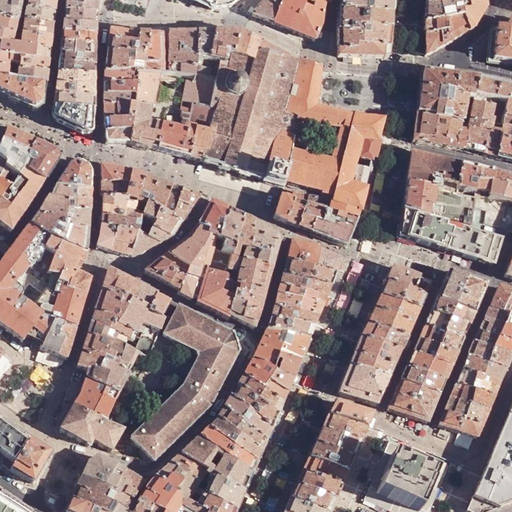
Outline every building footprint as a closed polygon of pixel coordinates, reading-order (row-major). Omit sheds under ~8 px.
[(0,0),(0,18),(15,21),(19,0),(0,0)] [(54,9),(55,1),(49,0),(27,0),(26,10),(53,14),(54,9)] [(191,0),(200,5),(211,11),(212,9),(228,7),(228,8),(231,7),(233,6),(233,5),(238,0),(191,0)] [(264,0),(252,16),(273,25),(281,0),(264,0)] [(281,0),(273,25),(289,32),(314,42),(320,25),(324,3),(324,1),(320,0),(281,0)] [(392,14),(392,0),(340,0),(338,9),(392,14)] [(465,34),(471,31),(483,10),(482,0),(460,0),(457,1),(459,16),(465,34)] [(97,3),(65,1),(64,5),(64,13),(97,14),(97,3)] [(455,17),(457,1),(436,4),(424,6),(423,23),(444,19),(455,17)] [(458,38),(465,34),(459,16),(457,1),(455,17),(455,19),(458,38)] [(390,29),(392,14),(338,9),(336,22),(336,25),(336,31),(356,31),(356,24),(390,29)] [(26,10),(25,22),(52,25),(52,21),(53,14),(26,10)] [(97,14),(64,13),(63,17),(63,23),(95,24),(97,14)] [(428,55),(458,38),(455,19),(455,17),(444,19),(445,32),(423,36),(423,55),(424,56),(426,56),(428,55)] [(0,43),(11,45),(15,21),(0,18),(0,43)] [(423,23),(423,36),(445,32),(444,19),(423,23)] [(23,34),(50,38),(51,29),(52,25),(25,22),(23,34)] [(95,24),(63,23),(62,28),(61,34),(94,34),(95,24)] [(487,63),(511,65),(511,23),(509,24),(500,28),(490,33),(487,63)] [(389,48),(390,29),(356,24),(356,31),(336,31),(337,50),(355,50),(355,45),(389,48)] [(135,46),(138,34),(133,33),(129,35),(127,35),(109,32),(107,42),(135,46)] [(261,182),(281,188),(292,149),(297,120),(293,118),(305,62),(298,60),(257,53),(261,41),(240,32),(226,68),(219,67),(217,76),(210,110),(191,105),(188,116),(183,114),(180,124),(181,128),(178,137),(191,141),(187,159),(203,163),(203,164),(204,165),(207,166),(208,166),(216,168),(216,169),(218,169),(217,171),(225,173),(226,171),(238,174),(237,176),(246,179),(246,177),(247,177),(247,176),(256,179),(259,180),(259,179),(261,180),(261,182)] [(226,68),(240,32),(239,32),(225,32),(214,32),(210,60),(196,59),(195,69),(195,75),(217,76),(219,67),(226,68)] [(210,60),(214,32),(211,32),(198,33),(196,59),(210,60)] [(196,59),(198,33),(191,33),(186,33),(182,33),(167,33),(168,50),(166,65),(195,69),(196,59)] [(21,47),(48,51),(50,43),(50,38),(23,34),(21,47)] [(94,34),(61,34),(61,38),(60,43),(93,46),(94,34)] [(146,50),(148,35),(138,34),(135,46),(107,42),(106,45),(105,53),(142,57),(143,50),(146,50)] [(142,64),(163,67),(163,63),(161,48),(161,36),(148,35),(146,50),(143,50),(142,57),(142,64)] [(298,60),(261,41),(257,53),(298,60)] [(0,80),(42,86),(45,86),(46,75),(47,63),(19,59),(21,47),(11,45),(0,43),(0,80)] [(93,46),(60,43),(59,54),(72,56),(72,65),(93,67),(93,64),(93,46)] [(388,59),(389,48),(355,45),(355,50),(337,50),(337,57),(388,59)] [(19,59),(47,63),(48,56),(48,51),(21,47),(19,59)] [(136,74),(162,75),(163,67),(142,64),(142,57),(105,53),(105,57),(104,74),(136,74)] [(72,56),(59,54),(56,75),(93,78),(93,70),(93,67),(72,65),(72,56)] [(356,165),(358,157),(371,161),(373,162),(374,159),(372,159),(376,140),(381,120),(373,120),(365,120),(363,120),(363,119),(355,117),(353,116),(353,117),(317,108),(322,68),(317,67),(315,66),(307,63),(305,62),(293,118),(297,120),(338,129),(330,159),(292,149),(281,188),(280,194),(284,195),(289,193),(294,194),(306,197),(319,200),(317,207),(325,210),(324,210),(356,220),(359,209),(364,189),(369,171),(370,171),(371,169),(369,169),(356,165)] [(195,81),(195,75),(195,69),(166,65),(166,69),(166,75),(195,81)] [(421,72),(415,114),(460,124),(463,111),(465,98),(472,99),(473,96),(477,78),(421,72)] [(135,86),(136,74),(104,74),(104,77),(103,85),(135,86)] [(210,110),(217,76),(195,75),(195,81),(166,75),(162,75),(136,74),(135,86),(134,96),(132,108),(150,109),(150,108),(151,99),(156,99),(160,77),(172,79),(185,80),(180,103),(181,103),(191,105),(210,110)] [(93,78),(56,75),(55,85),(53,98),(93,100),(93,94),(93,78)] [(160,77),(156,99),(160,99),(163,82),(171,83),(172,79),(160,77)] [(473,96),(506,103),(511,86),(477,78),(473,96)] [(42,86),(0,80),(0,95),(10,101),(33,111),(40,107),(42,86)] [(134,96),(135,86),(103,85),(103,88),(102,95),(134,96)] [(497,140),(511,143),(511,85),(511,86),(506,103),(501,120),(498,135),(497,140)] [(132,108),(134,96),(102,95),(102,98),(102,107),(127,108),(132,108)] [(463,152),(481,156),(486,132),(498,135),(501,120),(506,103),(473,96),(472,99),(466,125),(463,152)] [(93,100),(53,98),(51,110),(92,113),(93,113),(93,105),(93,100)] [(188,116),(191,105),(181,103),(179,113),(183,114),(188,116)] [(127,108),(102,107),(102,111),(103,121),(126,122),(127,108)] [(130,133),(132,108),(127,108),(126,122),(103,121),(103,125),(104,133),(130,133)] [(150,109),(132,108),(130,133),(129,145),(149,150),(154,125),(148,125),(150,109)] [(92,113),(51,110),(50,116),(53,122),(69,129),(86,136),(91,132),(92,113)] [(184,158),(187,159),(191,141),(178,137),(181,128),(180,124),(176,112),(169,111),(165,114),(162,127),(160,126),(155,151),(158,152),(162,153),(169,155),(184,158)] [(411,143),(463,152),(466,125),(460,124),(415,114),(411,143)] [(28,164),(34,146),(21,139),(5,132),(0,142),(0,162),(5,165),(4,171),(16,179),(19,181),(22,175),(25,171),(25,170),(28,164)] [(481,156),(494,160),(497,140),(498,135),(486,132),(481,156)] [(130,133),(104,133),(105,143),(106,144),(123,145),(129,145),(130,133)] [(494,160),(511,163),(511,143),(497,140),(494,160)] [(25,171),(44,182),(58,161),(56,154),(39,148),(34,146),(28,164),(25,170),(25,171)] [(455,191),(459,165),(410,153),(406,184),(474,200),(475,196),(474,196),(474,195),(455,191)] [(0,183),(9,189),(16,179),(4,171),(5,165),(0,162),(0,183)] [(77,191),(90,191),(90,188),(90,184),(91,175),(88,167),(76,163),(69,166),(56,186),(55,186),(54,187),(69,191),(77,191)] [(492,172),(459,165),(455,191),(474,195),(475,190),(476,181),(489,183),(492,172)] [(101,178),(101,183),(129,188),(130,180),(131,173),(123,170),(102,168),(101,168),(101,178)] [(0,200),(0,224),(11,232),(13,230),(14,228),(24,214),(44,182),(25,171),(22,175),(19,181),(16,179),(9,189),(1,201),(0,200)] [(511,177),(492,172),(489,183),(511,188),(511,177)] [(136,204),(137,204),(144,178),(137,175),(131,173),(130,180),(129,188),(126,201),(136,204)] [(137,204),(146,207),(148,204),(162,212),(171,186),(158,181),(144,178),(137,204)] [(476,181),(475,190),(488,192),(487,199),(511,204),(511,188),(489,183),(476,181)] [(0,200),(1,201),(9,189),(0,183),(0,200)] [(101,198),(103,198),(126,201),(129,188),(101,183),(101,198)] [(474,200),(406,184),(402,211),(444,225),(452,227),(460,230),(468,232),(474,200)] [(162,212),(171,217),(177,204),(184,207),(190,194),(184,192),(174,187),(171,186),(162,212)] [(73,200),(90,202),(90,199),(91,191),(90,191),(77,191),(69,191),(54,187),(53,189),(50,196),(64,199),(73,200)] [(272,220),(284,224),(294,194),(289,193),(284,195),(280,194),(275,206),(271,218),(272,220)] [(184,207),(191,210),(192,207),(198,198),(198,197),(190,194),(184,207)] [(294,194),(284,224),(296,228),(306,197),(294,194)] [(63,210),(89,212),(89,206),(90,202),(73,200),(64,199),(50,196),(49,196),(45,202),(43,205),(63,210)] [(306,197),(296,228),(308,233),(313,219),(317,207),(319,200),(306,197)] [(124,221),(141,225),(146,207),(137,204),(136,204),(126,201),(103,198),(102,212),(101,217),(115,219),(124,221)] [(0,246),(4,242),(11,232),(0,224),(0,200),(0,246)] [(221,227),(229,211),(210,202),(203,215),(202,217),(197,226),(209,232),(207,236),(216,239),(218,240),(221,227)] [(151,229),(171,239),(179,227),(181,225),(171,219),(171,217),(162,212),(148,204),(146,207),(141,225),(150,232),(151,229)] [(171,219),(181,225),(189,212),(191,210),(184,207),(177,204),(171,217),(171,219)] [(66,230),(88,233),(89,223),(89,212),(63,210),(43,205),(37,215),(67,225),(66,230)] [(317,207),(313,219),(321,222),(324,210),(325,210),(317,207)] [(313,219),(308,233),(346,246),(356,220),(324,210),(321,222),(313,219)] [(238,230),(242,218),(240,216),(229,211),(221,227),(218,240),(216,239),(213,250),(230,256),(234,244),(238,230)] [(444,225),(402,211),(398,237),(445,252),(450,232),(442,229),(444,225)] [(58,243),(88,255),(88,237),(88,233),(66,230),(67,225),(37,215),(29,225),(50,239),(58,243)] [(138,235),(141,225),(124,221),(115,219),(101,217),(101,222),(101,225),(118,228),(117,229),(130,233),(130,232),(138,235)] [(248,288),(264,293),(265,290),(271,269),(236,261),(240,248),(243,248),(253,223),(247,220),(242,218),(238,230),(234,244),(230,256),(230,260),(228,271),(227,277),(226,282),(233,284),(235,288),(234,292),(246,295),(248,288)] [(236,261),(271,269),(279,243),(276,237),(257,225),(253,223),(243,248),(240,248),(236,261)] [(66,327),(76,330),(86,297),(66,289),(67,286),(57,282),(42,276),(44,272),(37,268),(45,248),(50,239),(29,225),(22,234),(12,248),(6,255),(0,262),(0,324),(22,342),(27,336),(30,333),(43,340),(51,322),(66,327)] [(104,251),(110,253),(117,229),(118,228),(101,225),(100,229),(96,248),(104,251)] [(139,255),(171,239),(151,229),(150,232),(141,225),(138,235),(130,258),(132,258),(139,255)] [(207,265),(221,269),(228,271),(230,260),(230,256),(213,250),(216,239),(207,236),(209,232),(197,226),(192,233),(186,239),(209,253),(203,263),(207,265)] [(121,256),(130,258),(138,235),(130,232),(130,233),(117,229),(110,253),(119,256),(121,256)] [(450,232),(445,252),(491,266),(498,242),(468,232),(460,230),(458,234),(450,232)] [(65,256),(83,264),(86,258),(88,255),(58,243),(50,239),(45,248),(65,256)] [(209,253),(186,239),(180,244),(178,246),(202,261),(202,263),(203,263),(209,253)] [(0,250),(3,253),(6,255),(12,248),(8,245),(4,242),(0,246),(0,250)] [(290,244),(285,263),(311,270),(317,251),(304,247),(290,244)] [(191,260),(201,265),(202,263),(202,261),(178,246),(170,252),(167,254),(188,266),(191,260)] [(61,268),(78,273),(80,271),(83,264),(65,256),(45,248),(37,268),(44,272),(50,274),(60,276),(61,268)] [(311,270),(334,276),(340,261),(327,256),(317,251),(311,270)] [(176,273),(184,277),(188,266),(167,254),(166,256),(160,261),(177,271),(176,273)] [(177,293),(190,301),(192,294),(200,268),(201,265),(191,260),(188,266),(184,277),(178,290),(177,293)] [(163,282),(169,285),(176,273),(177,271),(160,261),(144,273),(163,282)] [(285,263),(281,277),(299,281),(310,283),(329,288),(334,276),(311,270),(285,263)] [(399,288),(406,273),(393,268),(392,267),(391,268),(385,281),(385,282),(399,288)] [(511,268),(508,267),(503,278),(511,280),(511,268)] [(66,289),(86,297),(91,280),(78,273),(61,268),(60,276),(57,282),(67,286),(66,289)] [(102,288),(101,291),(113,296),(112,299),(119,303),(122,296),(115,292),(118,281),(114,279),(116,274),(107,269),(105,277),(103,284),(102,288)] [(221,269),(219,275),(227,277),(228,271),(221,269)] [(228,320),(229,317),(232,301),(234,292),(235,288),(233,284),(226,282),(227,277),(219,275),(206,270),(195,303),(211,311),(228,320)] [(459,294),(466,278),(447,272),(440,287),(459,294)] [(173,288),(178,290),(184,277),(176,273),(169,285),(173,288)] [(419,278),(406,273),(399,288),(412,294),(419,278)] [(122,296),(119,303),(126,308),(123,314),(142,323),(147,313),(148,311),(130,301),(139,285),(116,274),(114,279),(118,281),(115,292),(122,296)] [(279,284),(279,286),(302,291),(326,297),(329,288),(310,283),(299,281),(281,277),(279,284)] [(431,282),(419,278),(412,294),(424,298),(431,282)] [(454,306),(474,313),(486,284),(466,278),(459,294),(454,306)] [(412,294),(399,288),(385,282),(379,297),(419,311),(424,298),(412,294)] [(148,311),(156,296),(157,295),(143,287),(139,285),(130,301),(148,311)] [(278,289),(276,296),(301,301),(301,300),(306,302),(322,305),(326,297),(302,291),(279,286),(278,289)] [(435,299),(454,306),(459,294),(440,287),(435,299)] [(244,308),(259,313),(261,306),(264,293),(248,288),(246,295),(234,292),(232,301),(245,304),(244,308)] [(497,289),(488,309),(500,314),(509,293),(497,289)] [(154,338),(156,338),(158,334),(159,331),(164,318),(161,317),(147,313),(142,323),(123,314),(126,308),(119,303),(112,299),(113,296),(101,291),(99,297),(94,312),(118,322),(116,325),(141,336),(140,337),(149,341),(150,340),(154,338)] [(500,314),(507,317),(511,318),(511,293),(509,293),(500,314)] [(147,313),(161,317),(169,302),(160,298),(156,296),(148,311),(147,313)] [(276,296),(273,309),(318,317),(322,305),(306,302),(301,300),(301,301),(276,296)] [(419,311),(379,297),(374,307),(370,316),(365,324),(406,338),(410,329),(419,311)] [(429,313),(448,320),(454,306),(435,299),(429,313)] [(254,330),(256,324),(241,318),(244,308),(245,304),(232,301),(229,317),(240,323),(254,330)] [(448,320),(468,327),(474,313),(454,306),(448,320)] [(162,408),(157,413),(129,440),(154,464),(209,407),(237,352),(235,344),(232,335),(178,307),(170,322),(163,337),(198,355),(197,359),(184,387),(183,388),(162,408)] [(241,318),(256,324),(258,317),(259,314),(259,313),(244,308),(241,318)] [(273,309),(270,320),(313,328),(318,317),(273,309)] [(488,309),(482,321),(502,329),(507,317),(500,314),(488,309)] [(151,350),(154,343),(156,338),(154,338),(150,340),(149,341),(140,337),(141,336),(116,325),(118,322),(94,312),(92,319),(91,324),(127,339),(133,342),(135,338),(139,341),(137,344),(151,350)] [(423,326),(442,333),(443,332),(448,320),(429,313),(423,326)] [(502,329),(497,339),(499,340),(511,343),(511,318),(507,317),(502,329)] [(270,320),(266,330),(310,338),(313,328),(270,320)] [(442,333),(462,340),(468,327),(448,320),(443,332),(442,333)] [(482,321),(477,332),(496,338),(497,339),(502,329),(482,321)] [(39,350),(56,357),(66,327),(51,322),(43,340),(42,343),(39,350)] [(118,361),(131,367),(137,356),(138,353),(124,346),(127,339),(91,324),(90,326),(87,336),(107,344),(104,352),(120,359),(118,361)] [(406,338),(365,324),(359,339),(399,352),(406,338)] [(417,340),(436,347),(437,346),(442,333),(423,326),(417,340)] [(71,345),(76,330),(66,327),(56,357),(65,360),(71,345)] [(310,338),(266,330),(265,332),(262,338),(279,344),(279,345),(303,354),(310,338)] [(477,332),(472,344),(492,350),(497,339),(496,338),(477,332)] [(42,343),(43,340),(30,333),(27,336),(42,343)] [(436,347),(456,355),(462,340),(442,333),(437,346),(436,347)] [(115,369),(118,361),(120,359),(104,352),(107,344),(87,336),(82,351),(76,369),(82,371),(87,372),(87,369),(99,373),(103,363),(115,369)] [(149,355),(151,350),(137,344),(133,342),(127,339),(124,346),(138,353),(147,357),(148,355),(149,355)] [(399,352),(359,339),(348,367),(388,379),(399,352)] [(492,350),(511,357),(511,354),(511,343),(499,340),(497,339),(492,350)] [(411,354),(430,361),(436,347),(417,340),(411,354)] [(467,357),(486,364),(492,350),(472,344),(467,357)] [(271,352),(259,347),(251,361),(272,371),(278,355),(271,352)] [(430,361),(450,368),(456,355),(436,347),(430,361)] [(486,364),(505,370),(506,367),(511,357),(492,350),(486,364)] [(405,368),(424,375),(430,361),(411,354),(405,368)] [(286,357),(278,355),(272,371),(291,381),(300,361),(286,357)] [(475,376),(481,378),(486,365),(486,364),(467,357),(461,371),(475,376)] [(118,395),(122,386),(128,374),(131,367),(118,361),(115,369),(103,363),(99,373),(87,369),(87,372),(86,374),(84,379),(118,395)] [(272,371),(251,361),(243,376),(281,405),(284,399),(290,385),(291,381),(272,371)] [(424,375),(444,382),(450,368),(430,361),(424,375)] [(481,378),(499,384),(503,374),(505,370),(486,364),(486,365),(481,378)] [(388,379),(348,367),(336,395),(375,407),(388,379)] [(399,382),(418,389),(424,375),(405,368),(399,382)] [(461,371),(455,385),(469,390),(475,376),(461,371)] [(418,389),(438,396),(444,382),(424,375),(418,389)] [(281,405),(243,376),(237,386),(238,387),(232,397),(232,399),(271,430),(276,417),(281,405)] [(474,392),(493,399),(496,391),(499,384),(481,378),(475,376),(469,390),(474,392)] [(117,395),(118,395),(84,379),(78,396),(74,405),(105,420),(117,395)] [(385,411),(406,418),(418,389),(399,382),(385,411)] [(449,399),(469,406),(474,392),(469,390),(455,385),(449,399)] [(426,424),(438,396),(418,389),(406,418),(420,422),(426,424)] [(469,406),(487,412),(490,405),(493,399),(474,392),(469,406)] [(511,511),(511,395),(511,397),(469,499),(498,511),(511,511)] [(232,399),(232,397),(230,396),(222,409),(266,442),(267,439),(271,430),(232,399)] [(443,414),(462,420),(469,406),(449,399),(443,414)] [(326,416),(365,429),(372,414),(332,403),(328,412),(326,416)] [(105,420),(74,405),(72,407),(60,430),(60,431),(60,432),(70,438),(75,440),(89,448),(89,447),(90,447),(93,443),(94,443),(104,423),(105,420)] [(462,420),(457,434),(476,440),(480,431),(487,412),(469,406),(462,420)] [(262,450),(266,442),(222,409),(216,419),(261,453),(262,450)] [(437,427),(457,434),(462,420),(443,414),(437,427)] [(320,430),(359,443),(365,429),(326,416),(322,427),(320,430)] [(258,461),(261,453),(216,419),(207,429),(257,464),(258,461)] [(0,454),(4,457),(2,459),(1,461),(1,464),(2,465),(4,467),(9,471),(27,440),(23,437),(21,437),(19,437),(18,438),(11,433),(10,432),(1,425),(2,424),(1,422),(0,420),(0,454)] [(121,436),(123,431),(109,425),(104,423),(94,443),(111,453),(121,436)] [(253,472),(257,464),(207,429),(198,438),(251,475),(253,472)] [(314,444),(353,459),(359,443),(320,430),(316,440),(314,444)] [(244,494),(251,475),(198,438),(179,455),(244,494)] [(27,440),(9,471),(12,473),(16,475),(15,476),(17,476),(17,475),(21,478),(21,479),(23,480),(24,479),(30,483),(30,484),(31,485),(31,484),(33,485),(34,484),(35,485),(36,482),(35,481),(39,475),(40,475),(41,474),(40,473),(44,466),(45,467),(45,466),(45,465),(49,459),(51,456),(50,456),(51,454),(50,453),(50,452),(49,451),(48,452),(42,449),(43,448),(41,447),(41,448),(36,444),(35,443),(34,443),(29,440),(29,439),(28,439),(27,439),(27,440)] [(308,459),(346,473),(353,459),(314,444),(310,455),(308,459)] [(364,500),(392,511),(426,511),(445,468),(417,456),(388,444),(364,500)] [(235,511),(242,498),(244,494),(179,455),(170,463),(188,475),(188,476),(199,483),(195,489),(233,511),(235,511)] [(87,466),(81,477),(104,488),(115,466),(97,459),(95,459),(92,460),(89,461),(87,463),(87,464),(87,466)] [(302,472),(340,487),(346,473),(308,459),(307,461),(302,472)] [(233,511),(195,489),(199,483),(188,476),(188,475),(170,463),(154,478),(165,484),(170,478),(180,485),(172,495),(184,503),(186,501),(204,511),(233,511)] [(113,493),(124,471),(115,466),(104,488),(113,493)] [(113,493),(132,502),(144,484),(128,473),(124,471),(113,493)] [(296,485),(334,501),(340,487),(302,472),(299,479),(296,485)] [(132,511),(136,504),(135,504),(132,502),(113,493),(104,488),(81,477),(80,479),(76,489),(114,507),(123,511),(132,511)] [(204,511),(186,501),(184,503),(172,495),(180,485),(170,478),(165,484),(154,478),(144,491),(156,497),(152,506),(161,511),(160,511),(204,511)] [(288,499),(321,511),(329,511),(334,501),(296,485),(294,489),(288,499)] [(111,511),(114,507),(76,489),(72,498),(71,500),(95,511),(111,511)] [(156,497),(144,491),(135,504),(136,504),(132,511),(149,511),(152,506),(156,497)] [(24,511),(0,496),(0,511),(24,511)] [(282,511),(321,511),(288,499),(286,503),(282,511)] [(65,511),(95,511),(71,500),(65,511)]
